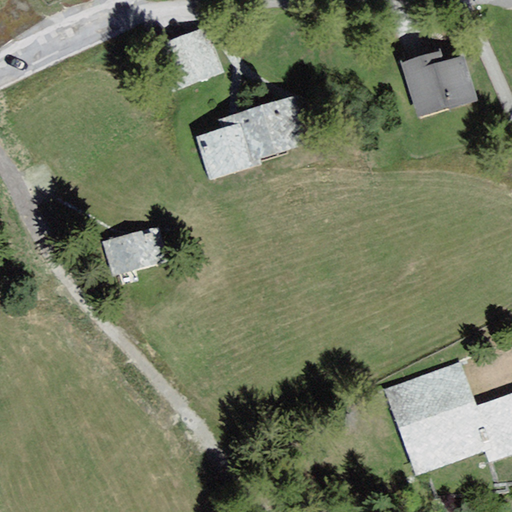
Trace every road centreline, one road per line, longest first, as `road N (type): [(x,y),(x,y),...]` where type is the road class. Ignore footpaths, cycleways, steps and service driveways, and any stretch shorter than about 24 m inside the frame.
road 1 (residential): [(0,70),(55,38),(115,19),(249,0)]
road 2 (unknown): [(0,138),(99,304)]
